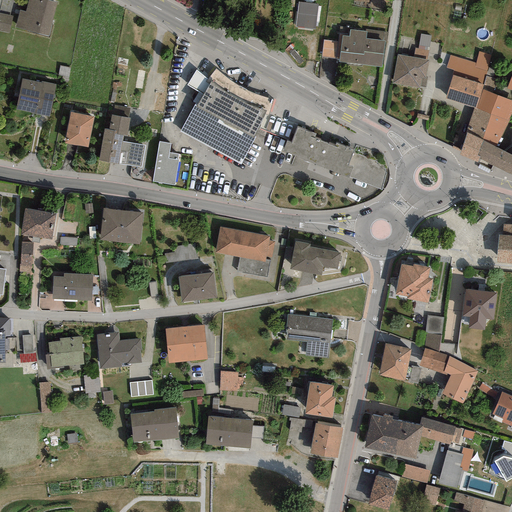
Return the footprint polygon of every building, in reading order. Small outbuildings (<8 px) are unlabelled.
[(56,3),(43,0),(26,0),(23,16),(16,14),(12,31),(48,39),(56,3)] [(318,5),(299,3),(296,28),(316,30),(318,5)] [(10,18),(0,16),(0,32),(7,34),(10,18)] [(350,31),(349,39),(342,38),(339,63),(380,68),(382,69),(386,43),(367,41),(368,33),(350,31)] [(426,58),(431,35),(420,32),(415,56),(426,58)] [(323,38),(321,55),(337,57),(339,40),(323,38)] [(475,64),(450,57),(446,69),(454,71),(452,76),(483,85),(491,56),(478,52),(475,64)] [(428,62),(397,56),(392,84),(419,90),(421,79),(425,80),(428,62)] [(242,90),(216,70),(207,80),(196,71),(187,87),(200,95),(181,134),(242,165),(273,100),(242,90)] [(483,85),(452,76),(446,100),(474,108),(476,109),(482,89),(483,85)] [(56,86),(23,79),(16,111),(50,118),(56,86)] [(511,113),(511,101),(482,89),(476,109),(490,115),(482,141),(495,147),(511,113)] [(476,109),(474,108),(466,133),(467,133),(482,141),(490,115),(476,109)] [(94,116),(70,112),(64,143),(88,147),(94,116)] [(130,119),(110,115),(108,129),(103,129),(98,160),(141,167),(144,146),(121,142),(122,136),(127,136),(130,119)] [(315,136),(297,129),(291,146),(286,144),(283,153),(348,179),(349,177),(352,169),(349,167),(354,153),(338,147),(337,150),(313,141),(315,136)] [(482,141),(467,133),(461,152),(478,159),(478,157),(479,156),(477,155),(482,141)] [(479,156),(478,157),(511,173),(511,155),(495,147),(482,141),(477,155),(479,156)] [(170,144),(158,142),(152,182),(175,185),(180,154),(169,152),(170,144)] [(383,164),(354,153),(349,167),(352,169),(349,177),(380,189),(386,174),(383,164)] [(55,214),(25,210),(21,235),(51,239),(55,214)] [(143,213),(104,210),(102,241),(140,244),(143,213)] [(511,226),(503,225),(503,237),(498,237),(497,264),(511,265),(511,226)] [(269,238),(220,227),(214,253),(239,258),(236,272),(267,279),(275,242),(269,240),(269,238)] [(75,238),(60,238),(59,246),(74,246),(75,238)] [(309,244),(294,241),(289,270),(320,276),(321,268),(337,271),(340,253),(309,247),(309,244)] [(33,244),(21,243),(19,273),(31,274),(33,244)] [(173,253),(163,254),(164,263),(197,260),(196,244),(173,246),(173,253)] [(413,267),(401,265),(396,295),(407,297),(407,299),(430,303),(434,280),(427,279),(429,267),(427,266),(413,264),(413,267)] [(213,272),(178,276),(181,301),(216,297),(213,272)] [(64,277),(52,276),(51,299),(91,301),(93,274),(64,273),(64,277)] [(496,293),(465,289),(462,316),(470,317),(469,328),(485,329),(486,319),(493,320),(496,293)] [(438,349),(445,317),(429,314),(422,346),(438,349)] [(332,320),(288,315),(285,340),(306,342),(305,356),(328,359),(332,320)] [(10,318),(0,317),(0,361),(4,361),(5,351),(9,351),(10,318)] [(204,325),(165,329),(168,363),(207,359),(204,325)] [(119,332),(96,334),(99,369),(120,367),(120,364),(142,362),(140,339),(120,340),(119,332)] [(21,334),(23,361),(36,360),(33,333),(21,334)] [(60,341),(48,342),(50,368),(84,364),(81,336),(60,338),(60,341)] [(411,349),(385,344),(379,375),(404,380),(411,349)] [(449,356),(425,349),(418,365),(443,374),(449,376),(442,395),(463,404),(477,370),(449,356)] [(238,372),(221,371),(219,390),(236,392),(238,372)] [(98,374),(84,375),(85,393),(99,392),(98,374)] [(50,379),(38,380),(41,412),(53,411),(50,379)] [(152,380),(131,383),(132,397),(153,395),(152,380)] [(333,385),(309,381),(304,414),(332,418),(335,398),(331,398),(333,385)] [(202,388),(181,391),(182,396),(202,393),(202,388)] [(511,396),(500,392),(490,415),(511,424),(511,396)] [(299,409),(283,406),(282,415),(293,417),(298,418),(299,409)] [(154,412),(129,414),(132,443),(179,438),(176,407),(154,409),(154,412)] [(419,425),(371,414),(364,447),(415,458),(420,436),(422,426),(419,425)] [(421,417),(419,425),(422,426),(420,436),(449,445),(451,442),(454,427),(455,426),(421,417)] [(252,422),(208,418),(206,445),(250,449),(252,422)] [(343,429),(315,424),(309,453),(337,458),(343,429)] [(462,429),(454,427),(451,442),(458,444),(462,429)] [(475,434),(464,430),(462,436),(473,440),(475,434)] [(511,443),(503,441),(501,449),(505,450),(503,454),(511,457),(511,454),(511,443)] [(463,448),(461,455),(463,455),(459,467),(462,468),(462,470),(467,471),(472,450),(463,448)] [(461,455),(447,451),(438,483),(457,488),(462,470),(462,468),(459,467),(463,455),(461,455)] [(511,459),(502,457),(494,461),(505,481),(511,478),(511,459)] [(430,470),(404,464),(400,477),(427,483),(430,470)] [(396,481),(375,476),(368,504),(388,510),(396,481)] [(439,489),(426,485),(422,501),(436,504),(439,489)] [(481,511),(484,498),(457,492),(453,508),(470,511),(481,511)]
